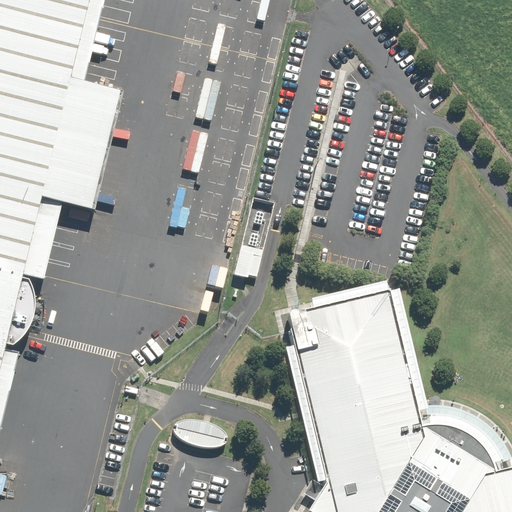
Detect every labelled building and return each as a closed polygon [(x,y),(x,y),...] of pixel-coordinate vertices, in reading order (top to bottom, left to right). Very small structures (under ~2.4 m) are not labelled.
[(0,0),(0,413),(3,403),(6,387),(11,369),(14,357),(0,354),(1,352),(8,353),(19,343),(27,330),(29,323),(30,314),(28,298),(24,289),(16,287),(18,279),(40,284),(43,269),(46,256),(49,243),(53,225),(57,208),(92,216),(121,97),(83,88),(87,73),(90,59),(94,44),(97,31),(100,17),(103,4),(103,0),(0,0)] [(339,71),(298,241),(303,242),(345,72),(339,71)] [(232,280),(246,283),(247,280),(255,282),(273,204),(250,198),(232,280)] [(511,511),(511,468),(499,471),(496,457),(487,446),(480,437),(466,429),(453,424),(441,421),(428,419),(419,420),(388,292),(284,318),(287,331),(308,415),(318,456),(325,483),(307,511),(308,511),(511,511)] [(211,426),(203,423),(187,421),(180,421),(174,425),(172,432),(174,437),(181,442),(192,447),(202,449),(215,448),(223,446),(226,441),(224,435),(218,430),(211,426)]
